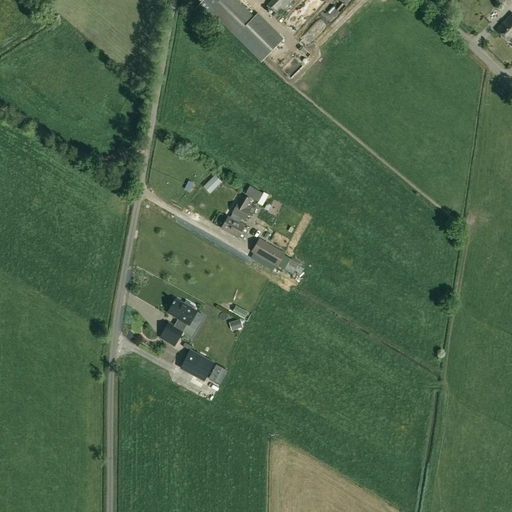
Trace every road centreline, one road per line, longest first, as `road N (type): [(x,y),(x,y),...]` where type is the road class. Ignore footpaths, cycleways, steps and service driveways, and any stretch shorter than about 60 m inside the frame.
road 1 (unclassified): [(108,511),(111,338),(172,0)]
road 2 (unclassified): [(511,86),(421,0)]
